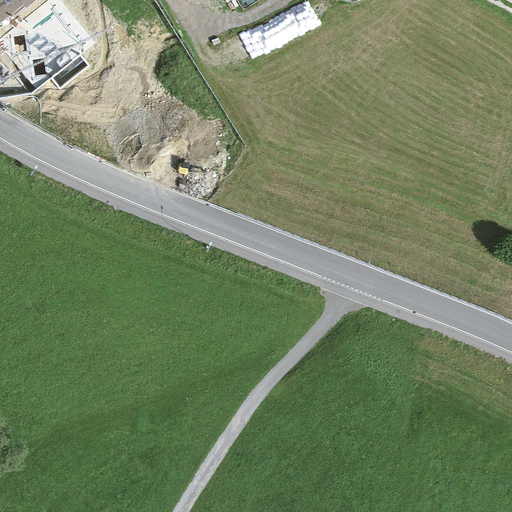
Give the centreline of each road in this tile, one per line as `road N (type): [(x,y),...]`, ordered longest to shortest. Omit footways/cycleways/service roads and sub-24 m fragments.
road 1 (tertiary): [(511,343),(70,166),(0,128)]
road 2 (track): [(182,511),(255,399),(356,282)]
